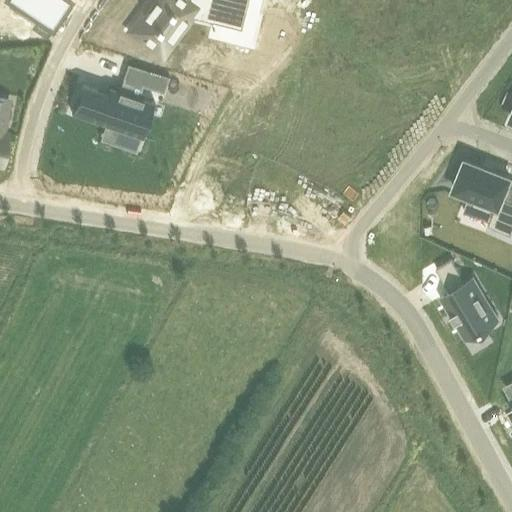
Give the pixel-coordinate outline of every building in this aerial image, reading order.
[(14,0),(51,24),(67,0),(14,0)] [(153,0),(131,30),(162,52),(189,15),(195,17),(212,21),(241,28),(245,11),(247,0),(153,0)] [(133,65),(128,79),(163,92),(169,76),(133,65)] [(81,84),(71,112),(141,136),(154,101),(109,85),(106,92),(81,84)] [(465,159),(453,188),(496,205),(488,226),(510,235),(511,230),(511,202),(501,198),(509,177),(493,171),(493,170),(482,165),(481,166),(465,159)] [(451,258),(436,267),(450,291),(441,296),(452,313),(451,313),(451,314),(452,313),(456,319),(455,320),(455,321),(456,320),(466,337),(497,319),(472,277),(465,281),(451,258)]
